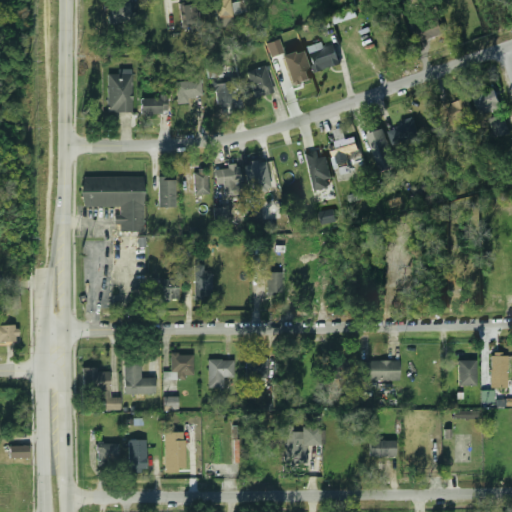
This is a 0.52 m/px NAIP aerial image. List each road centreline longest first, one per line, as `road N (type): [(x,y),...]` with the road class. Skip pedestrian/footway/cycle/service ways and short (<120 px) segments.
road 1 (residential): [(511,46),(241,139),(66,146)]
road 2 (residential): [(511,321),(64,332)]
road 3 (residential): [(511,491),(67,498)]
road 4 (secondary): [(53,269),(42,325),(43,511)]
road 5 (secondary): [(65,200),(66,0)]
road 6 (secondary): [(67,498),(65,370)]
